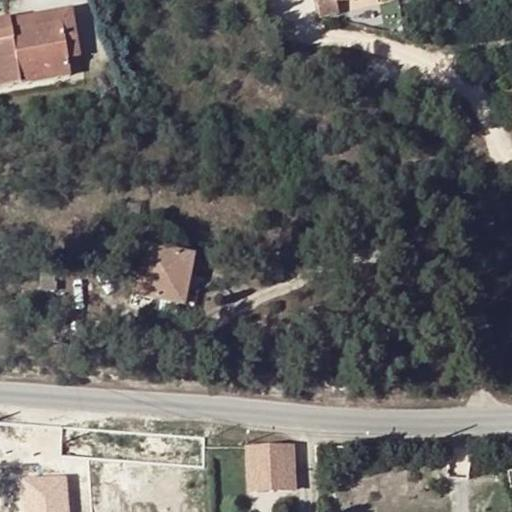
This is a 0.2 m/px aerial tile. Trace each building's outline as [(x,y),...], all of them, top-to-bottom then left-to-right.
[(315,0),(320,18),(339,14),(336,3),(351,0),(380,0),(382,4),(400,0),(315,0)] [(70,12),(8,22),(11,33),(60,25),(65,52),(77,50),(70,12)] [(11,33),(8,22),(0,23),(0,87),(69,76),(69,73),(65,52),(60,25),(11,33)] [(511,90),(502,95),(508,110),(511,109),(511,90)] [(145,248),(134,298),(185,308),(191,279),(194,259),(145,248)] [(40,272),(40,293),(53,293),(54,272),(40,272)] [(289,449),(246,452),(249,493),(291,490),(289,449)] [(66,511),(64,474),(20,477),(22,511),(66,511)]
